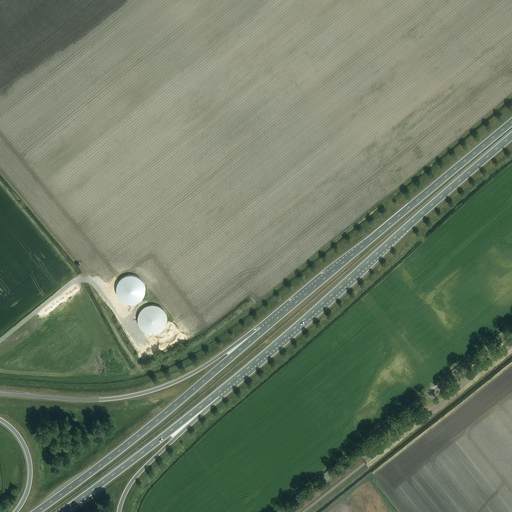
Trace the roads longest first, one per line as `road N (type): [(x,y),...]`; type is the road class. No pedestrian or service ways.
road 1 (trunk): [(217,393),(511,136)]
road 2 (trunk): [(511,122),(263,329)]
road 3 (tertiary): [(283,511),(511,329)]
road 4 (trunk): [(263,329),(36,511)]
road 5 (trunk): [(263,329),(145,393),(85,401),(0,394)]
road 6 (trunk): [(62,511),(217,393)]
road 7 (trunk): [(119,511),(131,481),(217,393)]
